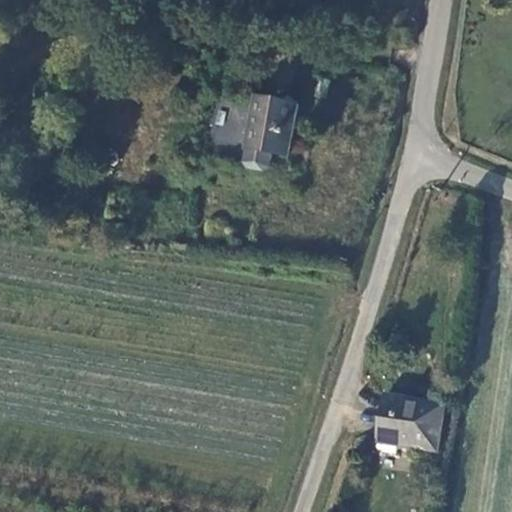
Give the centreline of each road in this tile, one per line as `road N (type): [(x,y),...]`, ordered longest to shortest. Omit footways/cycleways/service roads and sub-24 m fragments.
road 1 (residential): [(298,511),(415,155)]
road 2 (unclassified): [(415,155),(441,0)]
